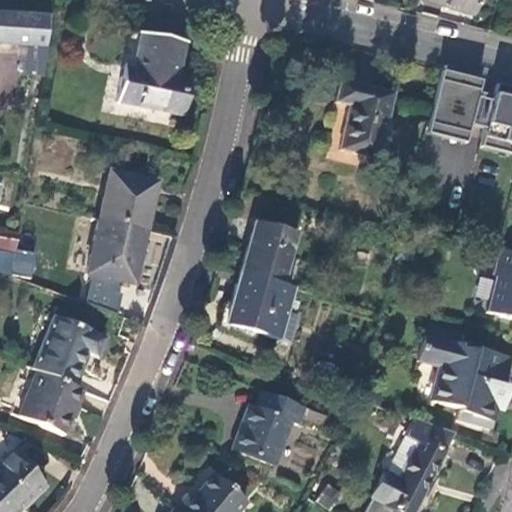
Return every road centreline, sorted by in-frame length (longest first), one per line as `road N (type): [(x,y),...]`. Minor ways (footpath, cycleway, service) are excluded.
road 1 (residential): [(255,1),(189,274),(79,511)]
road 2 (tertiary): [(255,1),(511,67)]
